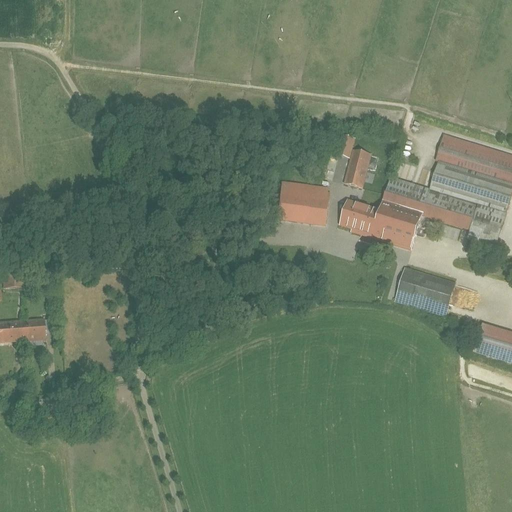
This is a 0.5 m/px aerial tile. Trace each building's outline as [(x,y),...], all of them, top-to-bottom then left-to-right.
[(438,167),(511,189),(511,159),(442,139),(434,166),(438,167)] [(363,192),(371,160),(352,156),(344,188),(363,192)] [(511,189),(438,167),(429,195),(507,219),(511,201),(511,189)] [(382,209),(383,209),(423,221),(470,235),(467,247),(496,256),(507,219),(429,195),(390,184),(382,209)] [(275,228),(326,235),(331,200),(320,198),(280,192),(275,228)] [(372,245),(381,218),(347,207),(338,235),(372,245)] [(372,245),(412,257),(423,221),(383,209),(381,218),(372,245)] [(457,285),(406,270),(395,304),(446,320),(457,285)] [(4,279),(5,291),(22,291),(22,279),(4,279)] [(0,326),(0,348),(44,345),(42,323),(0,326)] [(511,338),(482,329),(472,360),(511,372),(511,338)]
